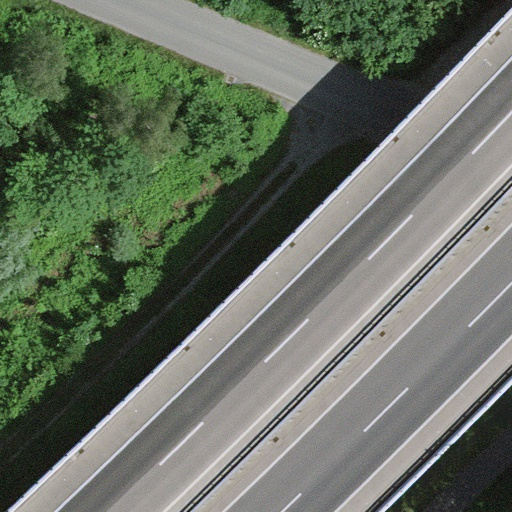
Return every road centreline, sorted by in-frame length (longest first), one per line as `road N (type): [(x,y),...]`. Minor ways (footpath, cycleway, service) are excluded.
road 1 (motorway): [(511,110),(109,511)]
road 2 (unclassified): [(511,159),(118,0)]
road 3 (motorway): [(281,511),(511,281)]
road 4 (track): [(424,123),(511,29)]
